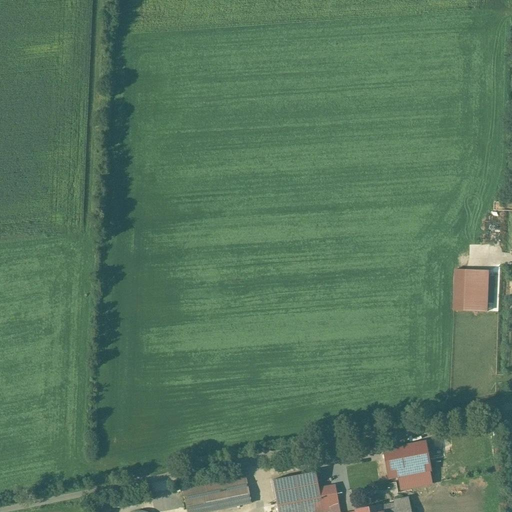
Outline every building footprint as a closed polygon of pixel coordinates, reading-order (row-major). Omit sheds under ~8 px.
[(488,272),(455,270),(453,311),(486,312),(488,272)] [(425,452),(385,459),(388,479),(428,472),(425,452)] [(333,480),(317,483),(317,481),(316,481),(315,472),(272,481),(277,511),(327,511),(339,510),(333,480)] [(243,474),(181,486),(186,511),(207,511),(251,503),(245,477),(243,474)] [(410,511),(408,498),(394,501),(395,505),(374,509),(374,508),(364,510),(364,511),(410,511)]
